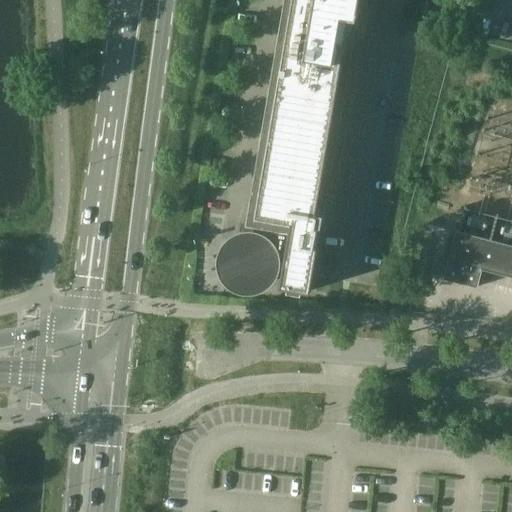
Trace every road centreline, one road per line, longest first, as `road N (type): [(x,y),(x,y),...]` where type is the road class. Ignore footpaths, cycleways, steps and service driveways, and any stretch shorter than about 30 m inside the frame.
road 1 (primary): [(121,369),(168,0)]
road 2 (primary): [(127,0),(82,340)]
road 3 (unclassified): [(511,369),(211,347)]
road 4 (primary): [(108,511),(121,369)]
road 5 (primary): [(83,379),(70,511)]
